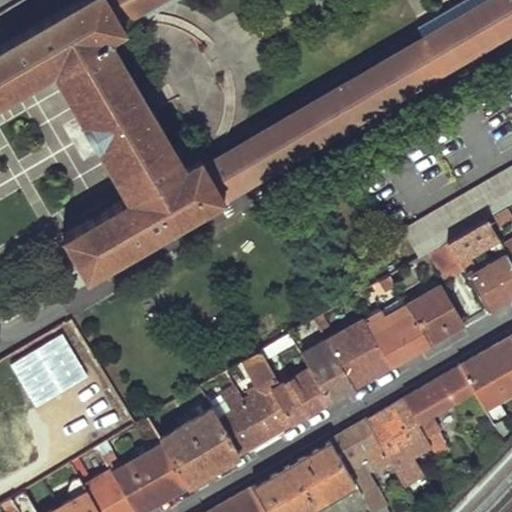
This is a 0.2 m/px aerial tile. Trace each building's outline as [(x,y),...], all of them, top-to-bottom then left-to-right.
[(75,0),(0,44),(0,100),(49,72),(123,198),(60,235),(84,277),(511,24),(511,0),(479,0),(435,27),(238,142),(243,152),(221,164),(216,155),(211,146),(196,155),(120,27),(136,19),(131,11),(126,3),(131,0),(75,0)] [(131,0),(126,3),(131,11),(150,0),(131,0)] [(153,0),(159,10),(175,0),(153,0)] [(479,0),(463,0),(431,19),(431,21),(435,27),(479,0)] [(238,142),(435,27),(431,21),(235,136),(238,142)] [(216,155),(221,164),(243,152),(238,142),(216,155)] [(511,163),(400,229),(417,255),(426,249),(444,239),(482,217),(507,202),(511,198),(511,163)] [(511,212),(507,202),(482,217),(489,227),(511,212)] [(482,217),(444,239),(456,259),(494,236),(489,227),(482,217)] [(511,236),(499,244),(505,252),(511,263),(511,236)] [(444,239),(426,249),(443,277),(461,267),(456,259),(444,239)] [(467,268),(463,271),(486,307),(511,291),(511,263),(505,252),(469,272),(467,268)] [(378,309),(362,317),(389,362),(427,341),(403,303),(385,274),(372,281),(399,321),(389,327),(378,309)] [(461,321),(437,283),(403,303),(427,341),(461,321)] [(326,309),(310,318),(314,324),(316,326),(332,317),(326,309)] [(331,325),(320,332),(330,349),(352,383),(389,362),(362,317),(348,325),(360,345),(352,351),(341,333),(337,336),(331,325)] [(310,318),(298,325),(302,332),(314,324),(310,318)] [(286,332),(257,349),(263,360),(292,341),(286,332)] [(511,340),(508,334),(458,363),(485,406),(500,433),(510,427),(502,415),(509,410),(500,393),(511,386),(511,340)] [(307,341),(297,348),(308,366),(328,398),(352,383),(330,349),(318,357),(307,341)] [(256,393),(242,402),(263,435),(290,419),(272,386),(279,383),(263,360),(257,349),(237,361),(256,393)] [(458,363),(402,396),(431,442),(438,454),(448,447),(429,414),(457,399),(467,417),(485,406),(458,363)] [(279,383),(272,386),(290,419),(328,398),(308,366),(303,369),(307,376),(288,387),(283,380),(279,383)] [(202,382),(196,385),(209,405),(214,402),(202,382)] [(230,383),(217,389),(229,409),(216,417),(237,450),(263,435),(242,402),(230,383)] [(402,396),(364,417),(388,459),(403,484),(418,474),(408,455),(431,442),(402,396)] [(209,405),(157,435),(161,442),(181,474),(186,480),(237,450),(216,417),(209,405)] [(364,417),(328,439),(353,482),(370,511),(372,511),(384,506),(355,454),(362,450),(372,468),(388,459),(364,417)] [(328,439),(286,463),(313,505),(353,482),(328,439)] [(161,442),(137,457),(156,489),(181,474),(161,442)] [(137,457),(111,472),(135,509),(159,495),(156,489),(137,457)] [(286,463),(272,471),(297,511),(300,511),(313,505),(286,463)] [(108,466),(80,482),(98,511),(129,511),(135,509),(111,472),(108,466)] [(297,511),(272,471),(251,484),(266,511),(297,511)] [(38,511),(36,511),(22,488),(7,496),(14,508),(16,511),(98,511),(80,482),(74,472),(67,476),(75,490),(38,511)] [(181,474),(156,489),(159,495),(186,480),(181,474)] [(266,511),(251,484),(202,511),(266,511)]
